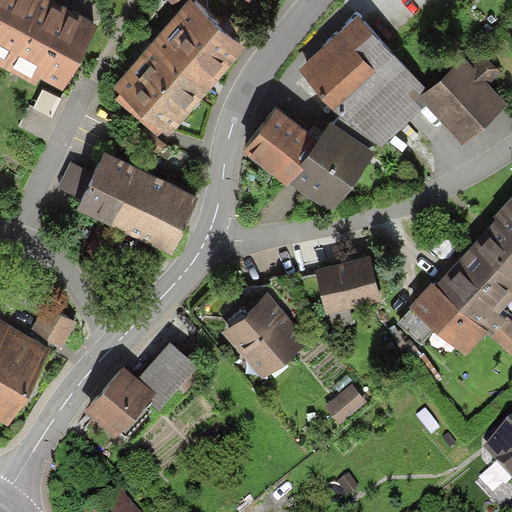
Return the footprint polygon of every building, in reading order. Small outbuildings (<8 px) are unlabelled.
[(61,0),(0,0),(0,58),(33,75),(38,66),(63,79),(95,17),(61,0)] [(204,0),(190,0),(117,81),(165,125),(245,36),(204,0)] [(461,51),(427,83),(359,11),(303,62),(378,143),(426,98),(462,136),(503,98),(487,81),(501,69),(483,49),(470,61),(461,51)] [(301,148),(316,128),(277,99),(245,141),(289,174),(290,172),(305,151),(301,148)] [(305,151),(290,172),(330,201),(375,144),(331,109),(316,128),(301,148),(305,151)] [(196,184),(106,145),(92,176),(82,200),(77,211),(167,250),(196,184)] [(82,200),(92,176),(70,167),(59,190),(82,200)] [(511,199),(437,284),(487,328),(495,335),(510,318),(497,307),(511,289),(511,199)] [(369,249),(314,262),(326,310),(380,297),(369,249)] [(432,279),(411,303),(466,351),(487,328),(437,284),(432,279)] [(267,287),(220,325),(261,375),(308,337),(267,287)] [(47,300),(33,324),(62,341),(76,316),(47,300)] [(0,413),(6,417),(41,355),(50,341),(0,312),(0,413)] [(511,319),(510,318),(495,335),(511,349),(511,319)] [(139,370),(156,385),(147,395),(159,406),(198,359),(169,336),(139,370)] [(125,358),(84,404),(114,432),(119,427),(126,434),(151,407),(143,399),(147,395),(156,385),(139,370),(125,358)] [(352,381),(325,404),(341,422),(368,399),(352,381)] [(511,421),(485,445),(511,475),(511,421)] [(142,511),(119,486),(88,511),(142,511)]
